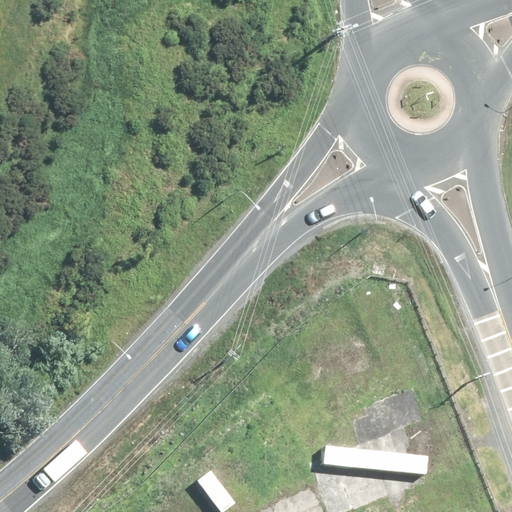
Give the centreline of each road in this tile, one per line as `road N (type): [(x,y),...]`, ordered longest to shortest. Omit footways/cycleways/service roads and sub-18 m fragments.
road 1 (secondary): [(286,214),(0,494)]
road 2 (secondary): [(475,146),(493,245),(494,309)]
road 3 (secondary): [(494,309),(409,174)]
road 4 (secondary): [(286,214),(347,106)]
